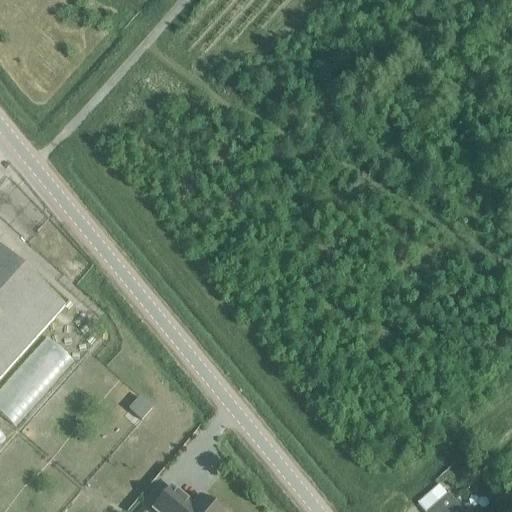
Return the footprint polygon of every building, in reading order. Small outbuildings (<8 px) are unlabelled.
[(0,379),(64,308),(0,250),(0,379)] [(131,409),(144,418),(153,406),(140,396),(131,409)] [(489,484),(491,487),(502,497),(508,490),(495,478),(489,484)] [(217,511),(201,498),(193,507),(171,489),(154,510),(156,511),(217,511)] [(449,511),(458,505),(449,494),(427,511),(449,511)]
